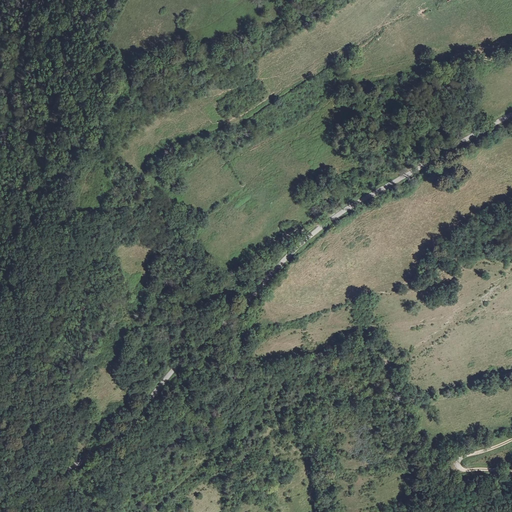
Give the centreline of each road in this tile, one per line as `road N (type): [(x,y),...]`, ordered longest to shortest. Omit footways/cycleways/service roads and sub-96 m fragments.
road 1 (tertiary): [(511,114),(323,224),(180,361),(110,443),(0,497)]
road 2 (track): [(511,470),(457,468),(467,454),(511,439)]
